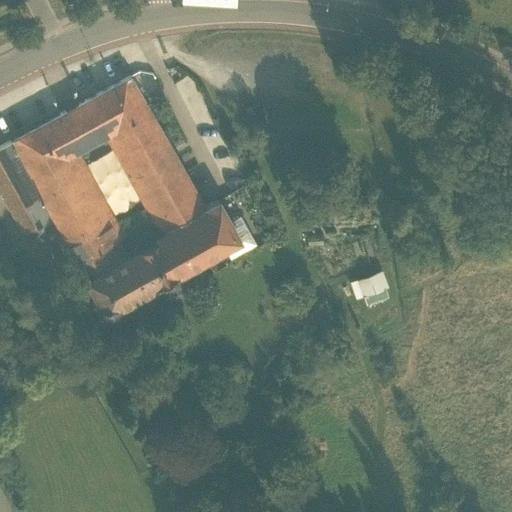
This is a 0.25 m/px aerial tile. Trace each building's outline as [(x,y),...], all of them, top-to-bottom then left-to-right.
[(177,80),(190,110),(202,105),(209,120),(212,119),(193,73),(177,80)] [(255,242),(249,232),(240,214),(229,220),(217,199),(205,205),(130,74),(72,105),(93,142),(106,135),(113,132),(166,228),(161,235),(148,242),(176,292),(185,287),(184,286),(177,273),(179,272),(225,246),(230,257),(255,242)] [(176,292),(148,242),(127,254),(119,238),(123,236),(79,150),(93,142),(72,105),(11,138),(54,217),(97,294),(89,299),(92,305),(100,300),(102,302),(101,305),(104,311),(110,313),(116,309),(117,306),(158,284),(160,283),(167,296),(167,297),(176,292)] [(11,138),(0,144),(0,190),(24,234),(54,217),(11,138)] [(355,301),(386,293),(381,269),(349,277),(355,301)]
